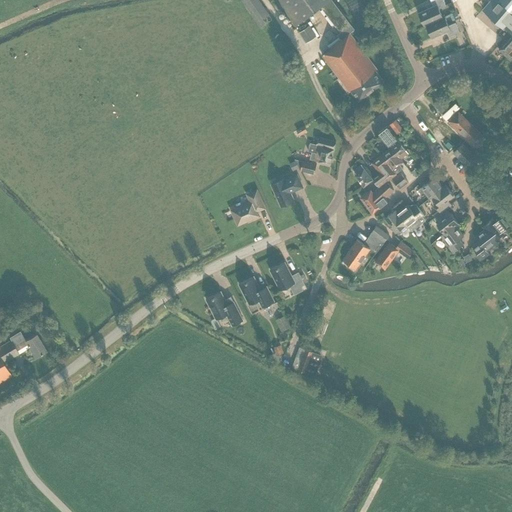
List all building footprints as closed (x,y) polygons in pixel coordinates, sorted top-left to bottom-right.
[(241,0),(260,28),(272,20),(258,0),(241,0)] [(331,0),(275,0),(295,26),(321,7),(336,27),(341,33),(337,35),(341,40),(329,48),(331,50),(322,56),(350,92),(351,91),(358,101),(384,82),(376,71),(378,71),(350,34),(354,30),(331,0)] [(424,26),(426,26),(426,25),(443,18),(443,17),(439,9),(446,6),(443,0),(433,0),(431,1),(433,7),(418,13),(424,26)] [(511,0),(491,0),(483,10),(504,29),(506,27),(511,32),(511,35),(499,50),(507,57),(511,51),(511,0)] [(456,12),(450,14),(453,21),(459,19),(456,12)] [(448,26),(444,17),(443,17),(443,18),(426,25),(426,26),(432,38),(446,31),(449,37),(460,32),(456,22),(448,26)] [(299,32),(305,43),(316,36),(309,26),(299,32)] [(449,122),(474,147),(484,137),(459,112),(449,122)] [(390,124),(397,134),(403,130),(395,120),(390,124)] [(296,130),(299,135),(306,131),(303,126),(296,130)] [(389,145),(391,148),(401,159),(408,154),(387,126),(379,133),(389,145)] [(319,137),(317,145),(310,143),(308,151),(314,153),(312,160),(318,161),(317,162),(330,166),(334,149),(336,141),(319,137)] [(462,143),(453,153),(466,166),(475,156),(462,143)] [(400,165),(403,162),(401,159),(391,148),(382,155),(396,174),(403,168),(400,165)] [(396,174),(382,155),(372,163),(379,172),(372,177),(374,179),(380,187),(373,193),(371,191),(361,198),(372,214),(380,207),(388,201),(385,198),(394,190),(386,182),(396,174)] [(299,168),(295,160),(289,163),(293,171),(299,168)] [(316,165),(303,161),(300,171),(314,174),(316,165)] [(364,187),(374,179),(372,177),(371,178),(362,165),(356,169),(354,171),(357,174),(355,175),(364,187)] [(408,183),(400,173),(392,179),(400,190),(408,183)] [(297,174),(285,180),(285,179),(271,185),(280,206),(294,200),(291,192),(303,187),(297,174)] [(443,187),(435,177),(418,190),(421,194),(424,192),(430,199),(429,198),(432,196),(443,187)] [(436,202),(433,204),(438,211),(433,215),(435,217),(440,213),(447,209),(452,205),(448,200),(454,195),(446,185),(443,187),(432,196),(436,202)] [(247,194),(250,202),(231,210),(238,225),(259,216),(256,209),(264,206),(257,190),(247,194)] [(408,227),(411,231),(425,220),(423,217),(425,216),(416,205),(411,209),(408,205),(398,213),(406,224),(408,227),(407,228),(408,227)] [(436,224),(444,234),(444,235),(456,226),(459,224),(451,213),(450,214),(447,209),(440,213),(435,217),(439,222),(436,224)] [(398,213),(396,210),(385,218),(398,235),(402,232),(400,229),(406,224),(398,213)] [(485,229),(494,241),(494,240),(511,226),(511,225),(502,213),(494,219),(493,218),(483,226),(485,229)] [(370,249),(376,253),(389,235),(376,226),(371,233),(364,244),(357,239),(343,259),(356,268),(370,249)] [(464,236),(456,226),(444,235),(444,234),(442,236),(441,235),(449,246),(448,247),(453,253),(463,245),(459,239),(464,236)] [(482,260),(489,254),(486,251),(497,243),(497,242),(496,243),(494,240),(494,241),(485,229),(475,237),(479,242),(472,247),(482,260)] [(398,251),(408,258),(413,251),(401,241),(396,248),(389,243),(375,262),(385,269),(398,251)] [(469,254),(463,257),(466,262),(472,259),(469,254)] [(285,262),(270,270),(280,290),(289,285),(294,295),(307,288),(300,275),(293,278),(285,262)] [(262,307),(274,301),(266,286),(260,289),(253,277),(239,284),(249,304),(258,299),(262,307)] [(232,325),(243,320),(233,301),(227,304),(220,292),(206,299),(216,319),(226,314),(232,325)] [(284,316),(276,320),(281,331),(290,327),(284,316)] [(19,331),(9,337),(11,340),(3,345),(0,339),(0,382),(11,375),(3,362),(19,353),(17,350),(27,344),(35,357),(46,350),(36,333),(25,340),(19,331)] [(281,345),(273,347),(276,356),(284,353),(281,345)] [(313,352),(306,350),(299,347),(295,357),(300,359),(297,370),(305,373),(309,363),(313,352)]
